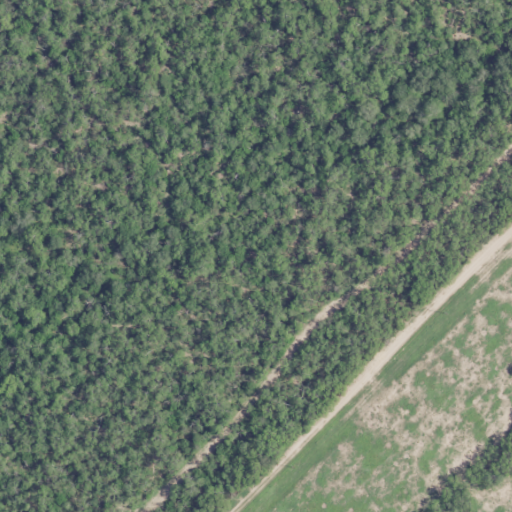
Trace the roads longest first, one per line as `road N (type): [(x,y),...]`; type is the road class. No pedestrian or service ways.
road 1 (residential): [(229,511),(511,227)]
road 2 (residential): [(511,335),(336,511)]
